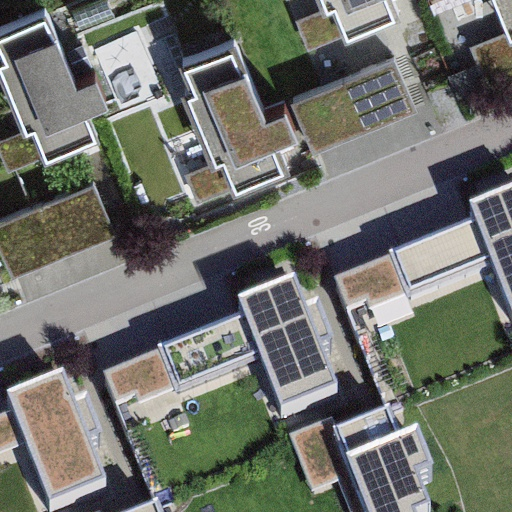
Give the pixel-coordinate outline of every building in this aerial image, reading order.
[(342,0),(351,23),(396,5),(393,0),(342,0)] [(511,0),(503,0),(511,20),(511,19),(511,0)] [(48,1),(0,19),(0,30),(5,44),(0,46),(0,57),(23,118),(33,115),(44,143),(94,124),(84,97),(105,89),(94,60),(74,68),(48,1)] [(233,31),(186,51),(197,76),(186,81),(215,148),(225,144),(242,184),(291,163),(276,130),(297,120),(285,92),(263,101),(233,31)] [(417,107),(397,56),(298,96),(319,146),(417,107)] [(118,237),(98,188),(0,226),(0,228),(21,276),(118,237)] [(475,231),(338,289),(363,347),(494,291),(510,326),(511,325),(511,203),(471,221),(475,231)] [(245,325),(109,384),(134,441),(265,385),(280,421),(339,395),(324,360),(334,355),(319,319),(310,321),(297,291),(241,315),(245,325)] [(13,418),(0,423),(0,491),(33,478),(47,511),(51,511),(107,489),(92,453),(102,449),(87,413),(79,414),(66,384),(9,408),(13,418)] [(391,419),(336,442),(365,511),(428,511),(419,490),(435,483),(420,447),(405,453),(391,419)]
